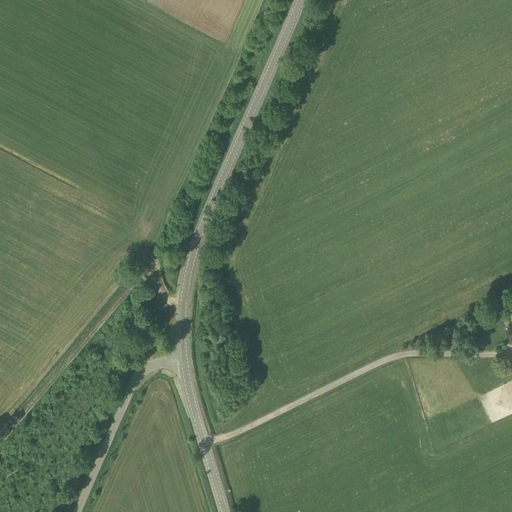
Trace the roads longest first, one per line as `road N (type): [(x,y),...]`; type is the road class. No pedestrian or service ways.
road 1 (tertiary): [(185,359),(183,308),(193,259),(300,0)]
road 2 (unclassified): [(76,511),(142,373),(185,359)]
road 3 (tertiary): [(224,511),(185,359)]
